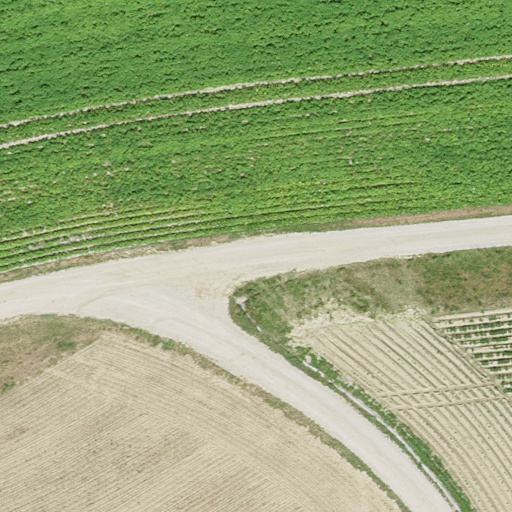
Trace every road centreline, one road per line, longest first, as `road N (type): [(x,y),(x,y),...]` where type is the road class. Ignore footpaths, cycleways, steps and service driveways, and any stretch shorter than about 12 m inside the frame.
road 1 (track): [(0,308),(123,280),(511,237)]
road 2 (track): [(445,511),(336,408),(123,280)]
